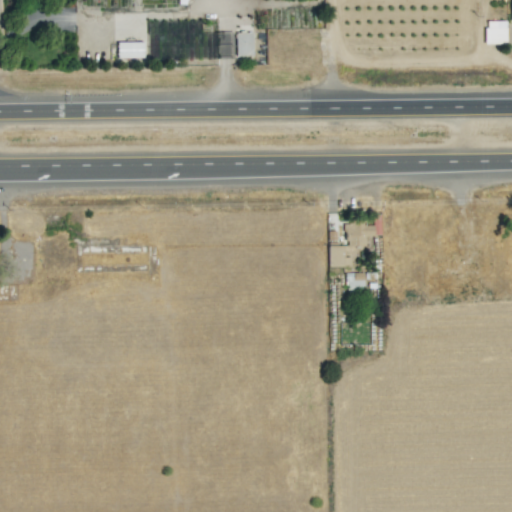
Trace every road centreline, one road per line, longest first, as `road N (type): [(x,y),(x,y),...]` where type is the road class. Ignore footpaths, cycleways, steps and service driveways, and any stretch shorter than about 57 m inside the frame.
road 1 (primary): [(0,169),(511,161)]
road 2 (primary): [(511,106),(0,111)]
